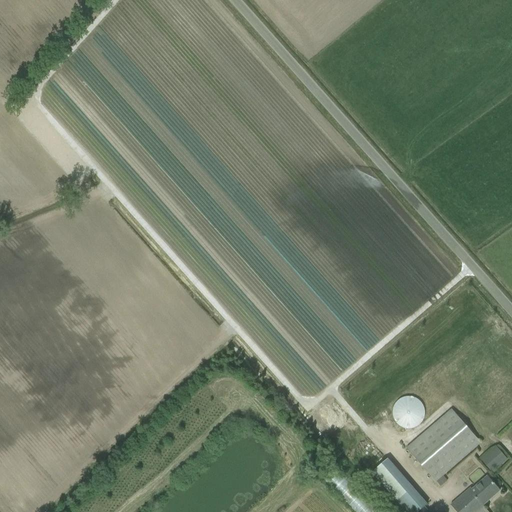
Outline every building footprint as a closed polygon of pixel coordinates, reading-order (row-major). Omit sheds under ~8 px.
[(424,411),(423,409),(422,406),(420,403),(419,401),(417,400),(415,399),(413,398),(411,397),(409,397),(407,397),(403,398),(401,399),(399,400),(398,401),(396,402),(394,405),(393,406),(393,408),(392,410),(392,412),(392,415),(393,417),(393,419),(394,421),(396,423),(397,424),(399,426),(400,427),(402,427),(404,428),(407,429),(409,429),(411,428),(413,428),(415,427),(417,426),(418,425),(420,423),(421,421),(422,419),(423,417),(423,415),(424,413),(424,411)] [(480,443),(451,410),(406,448),(435,482),(480,443)] [(507,460),(496,447),(480,460),(492,473),(507,460)] [(405,511),(419,511),(426,507),(387,460),(371,472),(405,511)] [(356,511),(380,511),(344,472),(331,484),(356,511)] [(450,506),(455,511),(487,511),(482,506),(499,491),(493,484),(487,477),(472,490),(470,488),(450,506)]
